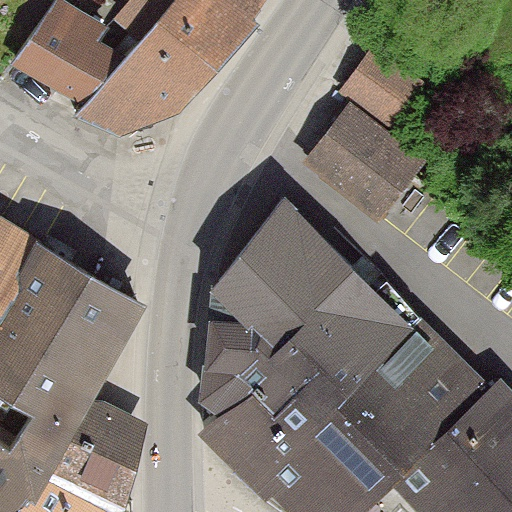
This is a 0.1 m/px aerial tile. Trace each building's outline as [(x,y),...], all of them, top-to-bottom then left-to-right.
[(58,0),(48,0),(4,58),(106,126),(187,107),(266,0),(112,0),(94,22),(58,0)] [(379,43),(348,80),(396,121),(427,84),(379,43)] [(349,96),(299,155),(375,219),(425,160),(349,96)] [(511,511),(511,389),(500,376),(488,386),(433,326),(453,308),(399,249),(369,276),(285,186),(209,274),(199,392),(213,406),(197,426),(291,511),(356,511),(390,479),(417,511),(511,511)] [(0,511),(123,511),(132,425),(80,398),(133,305),(0,221),(0,511)]
